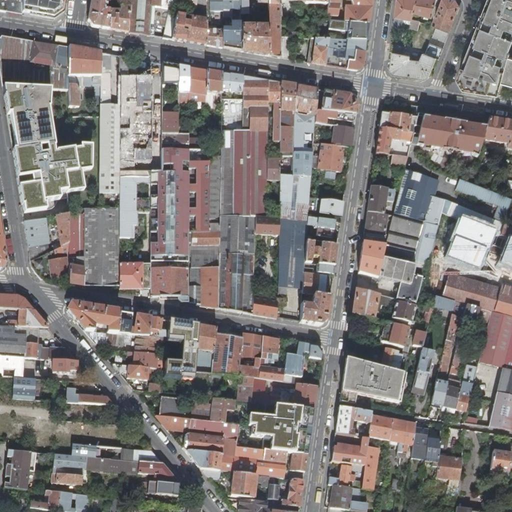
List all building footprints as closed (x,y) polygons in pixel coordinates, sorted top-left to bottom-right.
[(0,0),(0,11),(1,12),(22,15),(22,11),(21,0),(0,0)] [(21,0),(22,11),(52,17),(60,12),(61,0),(21,0)] [(104,2),(109,2),(109,0),(90,0),(90,7),(88,21),(93,28),(109,30),(109,11),(104,10),(104,7),(107,7),(107,4),(104,4),(104,2)] [(121,7),(127,7),(127,0),(109,0),(109,2),(109,11),(121,12),(121,7)] [(128,33),(149,37),(149,34),(149,31),(151,0),(130,0),(130,7),(130,14),(128,14),(128,33)] [(159,0),(151,0),(149,31),(155,32),(155,26),(156,15),(160,8),(160,5),(159,0)] [(155,26),(165,29),(165,27),(168,12),(171,10),(177,11),(177,12),(180,12),(199,15),(200,5),(200,1),(192,0),(170,0),(170,6),(160,5),(160,8),(156,15),(155,26)] [(206,0),(207,1),(207,6),(207,12),(207,16),(210,16),(212,16),(212,12),(223,13),(223,11),(240,11),(240,0),(206,0)] [(260,0),(260,1),(267,1),(267,0),(240,0),(240,11),(240,17),(240,20),(248,20),(247,1),(243,1),(243,0),(260,0)] [(247,1),(248,20),(267,20),(267,1),(260,1),(260,0),(243,0),(243,1),(247,1)] [(274,1),(281,2),(291,2),(304,3),(304,0),(267,0),(267,1),(267,20),(267,30),(268,57),(280,59),(280,38),(281,18),(281,6),(274,6),(274,1)] [(339,19),(339,22),(345,22),(346,22),(369,24),(371,12),(372,0),(328,0),(328,4),(326,16),(337,18),(339,0),(342,0),(347,1),(347,2),(351,1),(353,8),(345,8),(344,19),(340,19),(339,19)] [(403,19),(412,20),(412,19),(414,12),(416,0),(397,0),(393,26),(402,28),(403,23),(403,19)] [(436,2),(436,0),(416,0),(414,12),(432,17),(435,5),(438,5),(439,2),(436,2)] [(442,0),(433,25),(437,26),(450,31),(455,18),(460,6),(456,0),(442,0)] [(511,0),(488,0),(485,9),(484,11),(488,12),(483,27),(479,25),(464,64),(458,78),(461,84),(464,89),(481,92),(499,95),(502,82),(511,85),(511,57),(509,57),(510,53),(508,53),(511,42),(511,0)] [(291,18),(291,2),(281,2),(281,6),(281,18),(291,18)] [(121,12),(109,11),(109,30),(118,32),(128,33),(128,14),(130,14),(130,7),(127,7),(121,7),(121,12)] [(173,16),(176,16),(177,12),(177,11),(171,10),(168,12),(165,27),(166,27),(167,24),(171,25),(173,16)] [(179,17),(180,12),(177,12),(176,16),(173,31),(171,41),(186,43),(206,47),(206,30),(206,21),(179,17)] [(166,27),(165,27),(165,29),(164,30),(173,31),(176,16),(173,16),(171,25),(167,24),(166,27)] [(417,30),(419,21),(412,19),(412,20),(411,24),(409,28),(417,30)] [(348,26),(347,41),(348,41),(367,41),(367,35),(369,24),(346,22),(345,25),(348,26)] [(222,31),(206,30),(206,47),(214,48),(222,49),(232,51),(240,52),(240,25),(231,24),(230,31),(222,31)] [(249,24),(240,24),(240,25),(240,52),(255,55),(268,57),(267,30),(261,30),(261,28),(249,28),(249,24)] [(432,37),(445,43),(450,31),(437,26),(432,37)] [(171,41),(173,31),(164,30),(163,39),(171,41)] [(55,68),(59,47),(28,42),(1,37),(0,38),(0,72),(1,79),(12,79),(11,89),(46,90),(69,91),(69,49),(62,48),(59,69),(55,68)] [(288,60),(289,38),(280,38),(280,59),(288,60)] [(325,42),(325,39),(316,39),(312,64),(325,67),(328,49),(323,49),(324,42),(325,42)] [(339,50),(347,51),(348,41),(347,41),(329,40),(329,44),(328,49),(339,51),(339,50)] [(347,51),(349,51),(352,52),(365,53),(367,41),(348,41),(347,51)] [(409,55),(403,54),(392,52),(389,70),(392,75),(425,80),(429,78),(436,58),(439,59),(443,48),(430,43),(426,53),(424,53),(421,61),(408,59),(409,55)] [(405,45),(391,43),(390,51),(392,52),(403,54),(405,45)] [(84,86),(100,86),(100,54),(85,51),(69,49),(69,91),(69,108),(78,108),(79,93),(76,86),(82,86),(82,77),(84,77),(84,86)] [(348,61),(349,51),(347,51),(339,50),(339,51),(328,49),(325,67),(336,69),(338,59),(348,61)] [(352,52),(352,54),(355,55),(354,60),(351,59),(350,62),(348,62),(347,70),(357,72),(363,67),(364,60),(365,53),(352,52)] [(110,93),(110,56),(106,55),(100,54),(100,86),(100,107),(106,107),(105,93),(110,93)] [(347,70),(348,62),(348,61),(338,59),(336,69),(342,70),(347,70)] [(161,86),(178,86),(178,67),(171,66),(161,64),(161,86)] [(186,102),(189,102),(189,69),(185,68),(178,67),(178,86),(184,86),(184,93),(184,98),(186,98),(186,102)] [(189,102),(206,102),(206,72),(198,71),(189,69),(189,102)] [(213,95),(221,95),(221,91),(221,74),(214,73),(206,72),(206,102),(206,108),(212,108),(213,95)] [(230,93),(243,93),(243,78),(233,76),(221,74),(221,91),(230,91),(230,93)] [(250,132),(243,132),(242,218),(255,219),(266,219),(267,182),(267,162),(268,104),(268,82),(257,80),(243,78),(243,93),(243,109),(251,109),(250,132)] [(2,82),(3,88),(11,89),(12,79),(1,79),(2,82)] [(273,143),(280,143),(280,129),(280,112),(280,84),(275,83),(268,82),(268,104),(274,104),(273,143)] [(280,112),(293,113),(295,87),(280,84),(280,112)] [(293,113),(316,116),(316,111),(318,90),(309,89),(295,87),(293,113)] [(11,89),(3,88),(7,116),(11,115),(13,127),(15,141),(11,142),(19,191),(23,215),(44,211),(43,203),(60,201),(59,194),(66,193),(67,194),(84,191),(81,173),(91,171),(92,148),(52,153),(51,148),(52,148),(45,100),(46,100),(46,90),(11,89)] [(324,91),(321,112),(356,114),(357,111),(357,106),(350,96),(324,91)] [(110,107),(119,107),(119,96),(110,96),(110,107)] [(170,102),(161,102),(161,151),(188,151),(188,135),(177,135),(177,130),(177,114),(170,114),(170,102)] [(267,162),(279,162),(280,153),(280,143),(273,143),(274,104),(268,104),(267,162)] [(108,199),(119,199),(119,174),(119,107),(110,107),(106,107),(100,107),(100,199),(108,199)] [(326,120),(355,123),(355,122),(356,114),(321,112),(316,111),(316,116),(315,124),(326,126),(326,120)] [(293,113),(280,112),(280,129),(293,129),(293,113)] [(292,154),(313,154),(315,124),(316,116),(293,113),(293,129),(292,154)] [(383,114),(380,131),(413,134),(416,118),(411,118),(410,117),(383,114)] [(486,128),(459,124),(459,126),(452,125),(452,122),(430,119),(430,118),(423,117),(415,146),(478,156),(483,140),(486,128)] [(505,148),(508,148),(511,123),(496,120),(489,119),(486,128),(483,140),(506,144),(505,148)] [(333,127),(331,147),(344,149),(351,150),(353,139),(354,130),(333,127)] [(280,153),(292,154),(293,129),(280,129),(280,143),(280,153)] [(406,141),(411,142),(413,134),(380,131),(379,130),(377,142),(375,154),(391,156),(407,158),(410,146),(404,145),(403,149),(389,147),(390,141),(399,142),(399,140),(406,141)] [(243,132),(221,131),(221,149),(221,156),(220,217),(242,218),(243,132)] [(319,157),(312,156),(311,169),(326,171),(337,173),(340,174),(344,149),(331,147),(321,145),(319,157)] [(498,159),(504,161),(507,151),(501,150),(498,159)] [(179,304),(188,304),(188,288),(188,247),(188,234),(188,217),(197,217),(197,234),(209,234),(209,225),(209,162),(189,162),(189,151),(188,151),(161,151),(161,166),(171,166),(171,174),(161,174),(150,174),(150,186),(157,186),(157,198),(150,198),(150,210),(157,210),(157,221),(150,221),(150,234),(157,234),(157,245),(150,245),(150,265),(150,291),(150,299),(179,299),(179,301),(179,304)] [(292,154),(280,153),(279,162),(279,176),(292,177),(292,154)] [(313,154),(292,154),(292,177),(311,178),(311,169),(312,156),(313,154)] [(221,156),(210,156),(209,162),(209,225),(220,225),(220,217),(221,156)] [(390,166),(405,168),(407,158),(391,156),(390,166)] [(267,182),(279,182),(279,176),(279,162),(267,162),(267,182)] [(335,179),(337,173),(326,171),(325,178),(335,179)] [(436,181),(409,172),(404,171),(393,214),(424,222),(432,197),(436,181)] [(136,214),(150,214),(150,198),(150,186),(150,174),(119,174),(119,199),(119,211),(119,239),(129,239),(129,226),(136,226),(136,214)] [(277,288),(286,289),(302,290),(303,274),(303,270),(304,264),(305,242),(307,225),(307,219),(308,211),(309,199),(311,178),(292,177),(279,176),(279,182),(279,220),(278,236),(277,288)] [(458,191),(498,206),(507,210),(511,201),(511,199),(493,192),(489,191),(469,184),(460,180),(459,181),(460,181),(457,188),(456,189),(458,190),(457,190),(458,191)] [(395,192),(370,188),(367,213),(384,215),(384,212),(386,203),(393,204),(395,192)] [(445,201),(432,197),(424,222),(438,226),(442,212),(478,227),(483,217),(459,207),(445,201)] [(100,199),(100,210),(108,210),(108,199),(100,199)] [(119,199),(108,199),(108,210),(119,211),(119,199)] [(309,199),(308,211),(317,212),(316,215),(341,218),(343,204),(332,202),(321,202),(321,200),(309,199)] [(492,221),(503,225),(508,210),(507,210),(498,206),(492,221)] [(69,260),(84,260),(84,210),(69,210),(69,215),(69,245),(69,260)] [(106,283),(119,283),(119,266),(119,239),(119,211),(108,210),(100,210),(84,210),(84,260),(84,268),(84,288),(101,291),(106,292),(106,283)] [(384,236),(385,236),(388,216),(386,216),(384,215),(367,213),(364,233),(384,236)] [(384,281),(399,284),(401,287),(398,300),(412,304),(415,292),(418,293),(419,293),(419,292),(424,279),(412,276),(414,267),(426,270),(430,258),(436,233),(438,226),(424,222),(393,214),(392,216),(388,236),(382,259),(385,260),(380,280),(384,281)] [(56,217),(61,248),(69,245),(69,215),(56,217)] [(219,255),(226,255),(254,256),(255,236),(255,219),(242,218),(220,217),(220,225),(220,233),(219,247),(219,255)] [(492,221),(483,217),(478,227),(485,230),(500,236),(503,225),(492,221)] [(266,219),(255,219),(255,236),(278,236),(279,220),(266,219)] [(49,245),(44,220),(24,223),(27,243),(30,262),(47,255),(45,246),(49,245)] [(332,242),(335,223),(318,220),(316,239),(332,242)] [(507,227),(503,225),(500,236),(511,240),(511,228),(509,228),(510,225),(507,224),(507,227)] [(209,234),(220,233),(220,225),(209,225),(209,234)] [(478,249),(506,260),(511,244),(511,240),(500,236),(485,230),(478,249)] [(192,247),(219,247),(220,233),(209,234),(197,234),(192,234),(192,247)] [(388,236),(385,236),(384,236),(383,238),(364,235),(358,273),(375,278),(377,279),(382,259),(388,236)] [(6,241),(9,256),(14,255),(10,240),(6,241)] [(312,251),(313,244),(305,242),(304,264),(310,265),(311,258),(319,259),(318,266),(334,268),(336,256),(337,247),(321,245),(321,247),(320,252),(319,251),(314,250),(312,251)] [(51,281),(69,279),(69,268),(69,260),(69,245),(61,248),(61,249),(47,255),(30,262),(31,267),(34,272),(41,281),(52,282),(51,281)] [(241,314),(243,276),(226,276),(226,255),(219,255),(219,269),(217,310),(235,313),(241,314)] [(226,276),(243,276),(253,276),(254,256),(226,255),(226,276)] [(318,277),(303,274),(302,290),(301,294),(313,295),(330,298),(331,292),(333,276),(334,268),(318,266),(310,265),(304,264),(303,270),(312,271),(312,273),(317,274),(319,275),(318,277)] [(119,291),(142,291),(142,265),(119,266),(119,283),(119,291)] [(84,268),(69,268),(69,279),(69,285),(78,287),(84,288),(84,268)] [(201,289),(200,307),(205,308),(217,310),(219,269),(201,268),(201,289)] [(442,297),(493,311),(499,292),(501,288),(449,273),(442,297)] [(243,276),(241,314),(252,316),(253,297),(253,276),(243,276)] [(106,283),(106,292),(119,294),(119,291),(119,283),(106,283)] [(201,289),(188,288),(188,304),(188,305),(200,307),(201,289)] [(379,296),(356,290),(354,301),(352,315),(373,320),(376,309),(380,310),(381,305),(387,307),(388,307),(390,298),(379,296)] [(511,295),(499,292),(493,311),(511,316),(511,295)] [(0,308),(19,310),(34,311),(24,299),(16,296),(2,295),(0,295),(0,308)] [(308,306),(300,305),(299,324),(320,327),(326,323),(328,311),(330,298),(313,295),(312,305),(308,308),(308,306)] [(252,316),(276,320),(277,301),(253,297),(252,316)] [(438,315),(442,302),(442,299),(434,297),(431,308),(430,313),(438,315)] [(415,307),(395,302),(394,308),(389,307),(388,310),(389,312),(393,313),(391,319),(411,324),(415,307)] [(452,313),(463,316),(466,305),(464,305),(454,302),(452,313)] [(107,329),(106,334),(110,334),(116,334),(117,335),(119,313),(95,309),(71,305),(67,312),(75,322),(84,331),(93,332),(94,327),(107,329)] [(469,318),(477,320),(479,309),(466,305),(463,316),(469,318)] [(423,322),(428,323),(430,313),(431,308),(426,307),(423,322)] [(18,321),(19,310),(0,308),(0,323),(7,323),(8,320),(18,321)] [(477,320),(488,323),(491,313),(479,309),(477,320)] [(19,310),(18,321),(18,327),(38,328),(48,328),(41,319),(34,311),(19,310)] [(130,328),(132,315),(119,313),(117,335),(135,336),(148,337),(150,324),(151,319),(136,316),(134,329),(130,328)] [(493,365),(503,368),(511,329),(511,318),(491,313),(488,323),(478,362),(493,365)] [(456,319),(451,317),(445,340),(450,342),(452,335),(455,335),(458,325),(455,324),(456,319)] [(166,339),(167,332),(161,331),(161,320),(151,319),(149,336),(166,339)] [(192,373),(197,326),(168,321),(167,332),(166,339),(166,342),(181,343),(179,363),(164,362),(163,370),(163,378),(188,381),(187,397),(205,398),(206,392),(208,375),(192,373)] [(388,345),(387,349),(399,352),(400,348),(403,348),(404,344),(408,329),(384,323),(379,343),(388,345)] [(37,337),(38,328),(18,327),(7,326),(0,326),(0,357),(23,359),(25,359),(26,344),(26,339),(26,337),(37,337)] [(197,326),(192,373),(208,375),(210,375),(215,335),(216,329),(197,326)] [(365,333),(350,329),(350,332),(348,340),(362,343),(365,333)] [(511,329),(503,368),(503,369),(511,371),(511,329)] [(94,344),(109,345),(110,334),(106,334),(93,332),(84,331),(93,342),(94,344)] [(418,348),(421,349),(423,344),(425,335),(426,334),(416,331),(412,346),(418,348)] [(240,358),(255,359),(259,360),(261,337),(250,335),(243,334),(242,339),(240,358)] [(242,339),(215,335),(210,375),(238,378),(239,367),(240,358),(242,339)] [(135,336),(133,353),(156,355),(157,338),(148,337),(135,336)] [(275,361),(277,340),(274,339),(261,337),(259,360),(257,380),(265,381),(282,383),(283,371),(268,369),(269,360),(275,361)] [(31,339),(26,339),(26,344),(25,359),(53,361),(77,362),(66,350),(43,348),(42,349),(37,349),(37,345),(31,344),(31,339)] [(459,362),(463,344),(462,344),(457,342),(450,373),(455,374),(459,362)] [(303,357),(303,353),(308,353),(309,345),(297,343),(295,356),(288,355),(289,351),(286,350),(283,371),(282,383),(294,384),(295,384),(300,385),(303,357)] [(309,345),(308,353),(308,358),(320,360),(321,353),(317,346),(309,345)] [(385,349),(380,368),(398,373),(402,356),(404,357),(403,359),(406,360),(407,354),(402,353),(399,352),(387,349),(385,349)] [(451,352),(443,350),(437,377),(445,379),(451,352)] [(363,355),(347,351),(346,359),(361,363),(363,355)] [(433,354),(420,351),(419,357),(411,391),(423,394),(433,354)] [(133,359),(132,367),(148,369),(155,370),(156,355),(133,353),(126,352),(126,353),(126,358),(133,359)] [(0,376),(5,377),(13,378),(22,378),(23,359),(0,357),(0,376)] [(254,369),(255,359),(240,358),(239,367),(254,369)] [(254,369),(239,367),(238,378),(240,378),(252,379),(257,380),(259,360),(255,359),(254,369)] [(346,359),(340,402),(354,404),(356,395),(398,403),(404,374),(398,373),(380,368),(361,363),(346,359)] [(76,372),(77,362),(53,361),(52,374),(69,375),(69,372),(76,372)] [(147,382),(148,369),(132,367),(112,365),(120,375),(122,373),(127,373),(127,379),(147,382)] [(462,382),(455,410),(466,412),(477,367),(466,365),(462,382)] [(511,371),(503,369),(498,390),(500,391),(499,394),(511,397),(511,371)] [(238,395),(240,378),(238,378),(210,375),(208,375),(206,392),(209,392),(238,395)] [(12,400),(33,401),(35,379),(22,378),(13,378),(12,400)] [(238,395),(237,402),(250,404),(252,379),(240,378),(238,395)] [(263,405),(264,395),(265,381),(257,380),(252,379),(250,404),(263,405)] [(455,410),(462,382),(450,380),(449,387),(444,407),(455,410)] [(447,383),(436,381),(434,389),(431,404),(442,407),(447,387),(447,383)] [(149,385),(148,392),(161,394),(162,385),(150,384),(149,385)] [(269,396),(264,395),(263,405),(269,406),(292,408),(313,410),(314,401),(316,387),(300,385),(295,384),(294,390),(270,387),(269,396)] [(66,403),(114,406),(105,396),(104,395),(102,398),(93,397),(92,396),(78,395),(78,390),(67,389),(66,403)] [(511,397),(499,394),(500,391),(498,390),(491,416),(489,427),(496,428),(510,431),(511,431),(511,397)] [(184,420),(186,401),(160,398),(159,417),(184,420)] [(212,399),(210,422),(220,424),(221,418),(224,418),(224,411),(227,412),(228,401),(212,399)] [(248,427),(267,429),(269,406),(263,405),(250,404),(248,427)] [(267,429),(289,431),(292,408),(269,406),(267,429)] [(366,430),(369,430),(371,416),(371,413),(339,407),(337,419),(337,424),(335,434),(357,438),(358,432),(351,431),(352,421),(367,424),(366,430)] [(292,408),(289,431),(310,434),(313,410),(292,408)] [(491,416),(466,413),(463,424),(470,425),(489,427),(491,416)] [(184,435),(175,440),(186,453),(187,452),(191,452),(221,455),(235,457),(236,448),(238,426),(220,424),(210,422),(191,420),(184,420),(159,417),(155,416),(169,433),(172,434),(172,431),(189,433),(188,435),(184,435)] [(381,418),(371,416),(369,430),(368,438),(388,441),(391,420),(381,418)] [(398,456),(401,456),(406,423),(398,421),(391,420),(388,441),(398,443),(397,453),(398,453),(398,456)] [(410,424),(406,423),(401,456),(405,457),(405,454),(406,454),(407,445),(412,446),(415,424),(410,424)] [(287,453),(292,454),(307,456),(310,434),(289,431),(267,429),(248,427),(238,426),(236,448),(264,451),(287,453)] [(428,430),(415,428),(413,446),(418,447),(417,452),(416,458),(425,459),(427,438),(428,430)] [(357,438),(335,434),(334,441),(353,444),(358,447),(360,448),(360,451),(333,447),(331,462),(352,465),(364,466),(366,448),(368,439),(357,438)] [(440,439),(427,438),(425,459),(424,462),(432,463),(432,467),(436,468),(438,456),(440,439)] [(94,458),(94,447),(72,445),(71,456),(84,457),(94,458)] [(94,447),(94,458),(139,462),(162,464),(156,457),(151,451),(94,447)] [(283,479),(285,463),(263,461),(264,451),(236,448),(235,457),(221,455),(219,472),(220,472),(232,474),(269,478),(274,478),(283,479)] [(378,449),(366,448),(364,466),(363,478),(362,482),(361,490),(372,492),(378,449)] [(34,472),(36,453),(7,451),(7,458),(12,459),(12,465),(6,465),(5,469),(6,470),(29,472),(34,472)] [(287,453),(264,451),(263,461),(285,463),(286,456),(287,453)] [(511,454),(493,451),(490,470),(509,472),(511,454)] [(219,472),(221,455),(191,452),(187,452),(186,453),(193,461),(200,470),(219,472)] [(307,456),(292,454),(291,456),(290,471),(304,473),(304,471),(307,456)] [(83,470),(84,457),(71,456),(54,455),(53,467),(83,470)] [(435,478),(435,479),(440,479),(459,481),(462,459),(438,456),(436,468),(435,477),(435,478)] [(84,457),(83,470),(138,475),(139,462),(94,458),(84,457)] [(154,476),(153,484),(179,486),(180,485),(171,475),(162,464),(139,462),(138,475),(154,476)] [(339,479),(328,477),(327,486),(333,486),(351,489),(351,485),(348,484),(349,480),(350,476),(363,478),(364,466),(352,465),(351,467),(342,465),(339,479)] [(83,476),(83,470),(53,467),(53,474),(54,474),(55,474),(83,476)] [(27,491),(29,472),(6,470),(6,471),(4,488),(27,491)] [(220,478),(220,472),(219,472),(200,470),(209,480),(217,482),(220,478)] [(83,476),(55,474),(54,474),(53,484),(56,484),(82,486),(83,476)] [(262,488),(268,489),(269,478),(232,474),(230,497),(253,499),(255,483),(262,484),(262,488)] [(273,486),(274,478),(269,478),(268,489),(267,498),(267,500),(281,501),(282,496),(277,496),(278,486),(273,486)] [(287,501),(281,501),(281,506),(299,508),(300,499),(303,482),(290,480),(287,501)] [(351,485),(351,489),(361,490),(362,482),(349,480),(348,484),(351,485)] [(178,497),(179,486),(153,484),(143,483),(142,490),(148,491),(147,495),(178,497)] [(330,507),(329,508),(357,511),(358,507),(349,505),(351,496),(360,498),(361,490),(351,489),(333,486),(332,494),(330,495),(330,498),(331,499),(330,503),(329,507),(330,507)] [(46,493),(45,496),(50,496),(49,505),(44,505),(31,503),(30,509),(56,511),(58,511),(60,493),(46,492),(46,493)] [(72,495),(60,493),(58,511),(88,511),(90,497),(76,495),(76,500),(75,510),(70,509),(71,499),(72,495)] [(239,501),(237,511),(273,511),(271,511),(270,511),(268,511),(265,511),(266,507),(270,507),(270,504),(281,506),(281,501),(267,500),(266,504),(255,503),(239,501)] [(126,510),(127,502),(119,501),(118,509),(126,510)]
